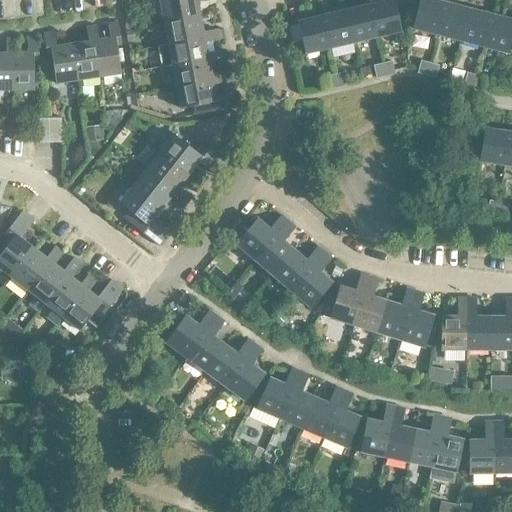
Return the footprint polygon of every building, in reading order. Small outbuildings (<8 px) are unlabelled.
[(162,23),(200,16),(197,0),(157,0),(158,1),(162,23)] [(399,32),(392,0),(387,0),(368,5),(375,37),(399,32)] [(444,2),(434,0),(419,0),(412,28),(435,34),(444,2)] [(467,9),(444,2),(435,34),(458,41),(467,9)] [(352,43),(375,37),(368,5),(344,10),(352,43)] [(458,41),(481,47),(490,15),(467,9),(458,41)] [(344,10),(321,15),(329,48),(352,43),(344,10)] [(329,48),(321,15),(297,21),(304,54),(329,48)] [(505,53),(511,25),(511,20),(490,15),(481,47),(505,53)] [(200,16),(162,23),(166,44),(212,35),(213,41),(220,39),(217,29),(204,32),(200,16)] [(109,38),(99,39),(94,40),(100,77),(121,74),(117,45),(122,44),(118,22),(107,24),(109,38)] [(86,27),(88,41),(72,44),(78,81),(100,77),(94,40),(99,39),(96,26),(86,27)] [(125,30),(127,40),(135,39),(134,29),(132,29),(126,30),(125,30)] [(56,84),(78,81),(72,44),(56,46),(54,32),(43,34),(44,39),(47,56),(51,55),(56,84)] [(212,35),(166,44),(158,46),(161,67),(171,65),(171,67),(209,60),(210,63),(224,61),(222,50),(215,51),(213,41),(212,35)] [(0,89),(12,89),(11,54),(16,54),(16,39),(5,39),(5,54),(0,54),(0,89)] [(28,54),(16,54),(11,54),(12,89),(34,89),(34,61),(38,61),(38,39),(27,39),(28,54)] [(212,74),(210,63),(209,60),(171,67),(175,88),(213,81),(214,85),(228,82),(226,71),(212,74)] [(426,75),(429,63),(420,60),(417,73),(426,75)] [(385,76),(395,74),(391,61),(382,63),(385,76)] [(385,76),(382,63),(373,65),(376,78),(385,76)] [(429,63),(426,75),(435,78),(439,65),(429,63)] [(359,68),(361,77),(371,74),(368,66),(359,68)] [(345,72),(335,74),(338,87),(348,85),(345,72)] [(476,75),(466,72),(463,85),(472,88),(476,75)] [(338,87),(335,74),(325,76),(329,89),(338,87)] [(476,75),(472,88),(482,90),(485,77),(476,75)] [(214,96),(213,86),(212,81),(176,88),(180,109),(193,107),(194,116),(241,107),(238,92),(234,92),(214,96)] [(105,111),(107,127),(112,130),(122,118),(128,111),(128,110),(118,110),(115,110),(105,111)] [(49,118),(36,118),(36,129),(37,142),(49,142),(49,118)] [(49,118),(49,142),(61,142),(62,142),(61,118),(49,118)] [(85,127),(86,142),(99,141),(103,140),(101,125),(85,127)] [(484,129),(482,145),(479,161),(504,165),(509,132),(484,129)] [(173,134),(159,151),(188,175),(198,163),(216,177),(226,165),(202,146),(196,153),(186,145),(173,134)] [(188,175),(159,151),(145,168),(175,192),(171,196),(182,205),(189,197),(177,188),(188,175)] [(175,192),(145,168),(132,186),(161,209),(158,213),(169,221),(176,213),(165,205),(171,196),(175,192)] [(161,209),(132,186),(118,203),(129,212),(124,219),(135,228),(160,247),(169,236),(151,222),(158,213),(161,209)] [(485,200),(475,199),(473,212),(483,213),(485,200)] [(486,214),(496,215),(498,202),(488,201),(486,214)] [(505,217),(507,204),(498,202),(496,215),(505,217)] [(0,255),(0,268),(11,277),(34,247),(21,237),(35,219),(24,210),(19,216),(4,235),(12,241),(0,255)] [(269,229),(258,219),(236,245),(255,261),(288,222),(281,215),(272,227),(269,229)] [(255,261),(273,277),(295,251),(284,242),(296,228),(288,222),(255,261)] [(55,246),(47,258),(34,247),(11,277),(28,290),(51,261),(55,264),(64,253),(55,246)] [(318,247),(306,261),(295,251),(273,277),(291,292),(325,253),(318,247)] [(332,259),(325,253),(291,292),(309,308),(331,283),(320,273),(332,259)] [(64,271),(55,264),(51,261),(28,290),(34,295),(29,302),(39,311),(45,303),(68,274),(72,277),(80,266),(72,260),(64,271)] [(339,278),(343,269),(336,265),(331,274),(339,278)] [(89,273),(80,284),(72,277),(68,274),(45,303),(52,309),(46,316),(56,324),(62,317),(85,287),(89,290),(97,279),(89,273)] [(331,319),(354,326),(369,277),(360,274),(354,292),(340,288),(331,319)] [(369,277),(354,326),(377,333),(386,302),(373,298),(378,281),(378,280),(369,277)] [(85,287),(62,317),(79,330),(86,320),(96,327),(105,315),(104,314),(124,288),(111,279),(97,297),(89,290),(85,287)] [(377,333),(399,340),(415,291),(406,288),(400,306),(386,302),(377,333)] [(418,311),(423,294),(415,291),(399,340),(423,347),(433,316),(418,311)] [(476,317),(476,299),(467,300),(467,351),(491,351),(491,317),(476,317)] [(505,317),(491,317),(491,351),(511,350),(511,299),(505,300),(505,317)] [(442,351),(467,351),(467,300),(457,300),(458,317),(442,317),(442,351)] [(270,318),(280,326),(286,318),(277,310),(270,318)] [(216,317),(208,311),(197,326),(185,316),(165,343),(185,358),(216,317)] [(185,358),(205,373),(224,346),(213,337),(223,323),(216,317),(185,358)] [(247,340),(236,355),(224,346),(205,373),(224,387),(254,346),(247,340)] [(262,351),(254,346),(224,387),(244,402),(264,375),(251,366),(258,356),(262,351)] [(429,367),(427,380),(439,382),(441,369),(429,367)] [(284,385),(270,379),(257,410),(280,420),(300,372),(291,369),(284,385)] [(308,376),(300,372),(280,420),(302,429),(315,398),(301,393),(308,376)] [(302,429),(323,439),(344,391),(335,387),(328,404),(315,398),(302,429)] [(345,411),(352,395),(344,391),(323,439),(345,448),(346,448),(346,447),(359,417),(345,411)] [(385,458),(396,408),(387,406),(386,407),(383,423),(368,420),(361,452),(385,458)] [(405,410),(396,408),(385,458),(409,463),(416,430),(402,427),(405,411),(405,410)] [(433,416),(430,433),(416,430),(409,463),(431,467),(432,467),(443,418),(433,416)] [(432,467),(431,467),(429,478),(453,483),(455,472),(456,473),(463,440),(448,437),(452,420),(443,418),(432,467)] [(503,422),(494,423),(495,473),(511,473),(511,440),(504,440),(503,422)] [(484,430),(485,441),(469,441),(470,474),(495,473),(494,423),(484,423),(484,430)] [(245,454),(259,460),(264,449),(250,443),(245,454)] [(2,476),(10,477),(11,466),(3,466),(2,476)]
